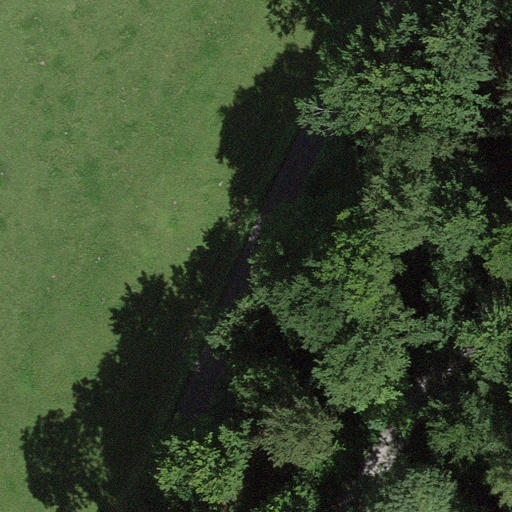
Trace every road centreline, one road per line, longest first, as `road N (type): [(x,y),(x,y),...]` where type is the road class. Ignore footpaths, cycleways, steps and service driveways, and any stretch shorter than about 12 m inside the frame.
road 1 (track): [(170,511),(220,369),(407,0)]
road 2 (track): [(359,511),(485,323),(511,305)]
